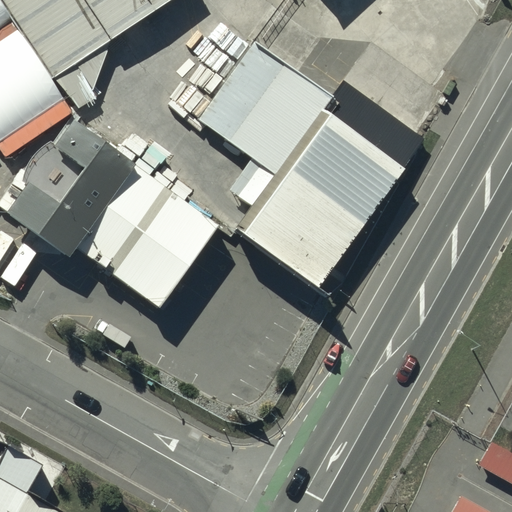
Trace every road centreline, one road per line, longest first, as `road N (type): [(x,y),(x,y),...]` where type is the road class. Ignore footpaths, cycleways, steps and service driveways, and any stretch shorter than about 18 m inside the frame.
road 1 (trunk): [(305,511),(511,146)]
road 2 (residential): [(264,511),(0,362)]
